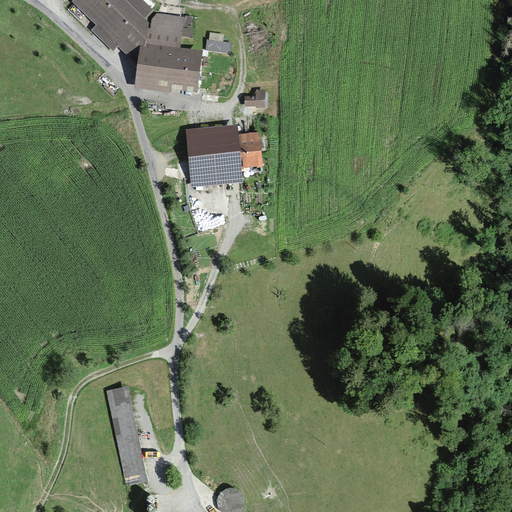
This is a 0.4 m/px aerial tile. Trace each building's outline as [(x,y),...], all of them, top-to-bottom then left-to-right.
[(146,25),(119,0),(77,0),(75,3),(141,66),(146,25)] [(232,54),(234,43),(211,40),(208,57),(220,59),(221,53),(232,54)] [(196,90),(200,57),(145,51),(141,84),(196,90)] [(267,107),(267,91),(256,92),(256,96),(246,96),(246,108),(267,107)] [(259,166),(257,137),(236,138),(235,131),(188,135),(192,185),(239,181),(238,167),(259,166)] [(128,384),(104,393),(122,492),(145,487),(128,384)] [(242,511),(245,492),(225,490),(223,511),(227,511),(242,511)]
